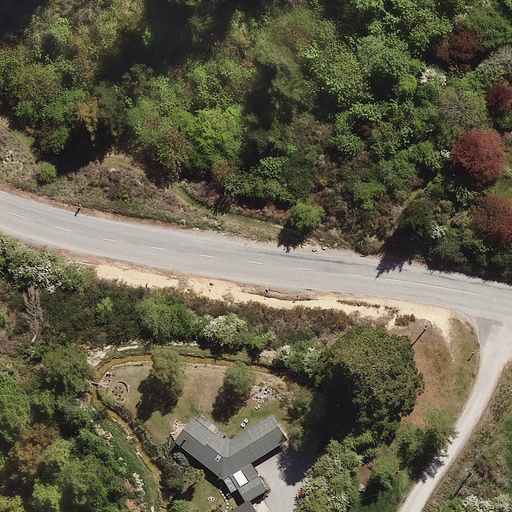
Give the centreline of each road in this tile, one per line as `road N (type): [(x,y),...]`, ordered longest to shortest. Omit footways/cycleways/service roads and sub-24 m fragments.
road 1 (tertiary): [(0,209),(140,245),(511,299)]
road 2 (unclassified): [(411,511),(474,404),(511,307)]
